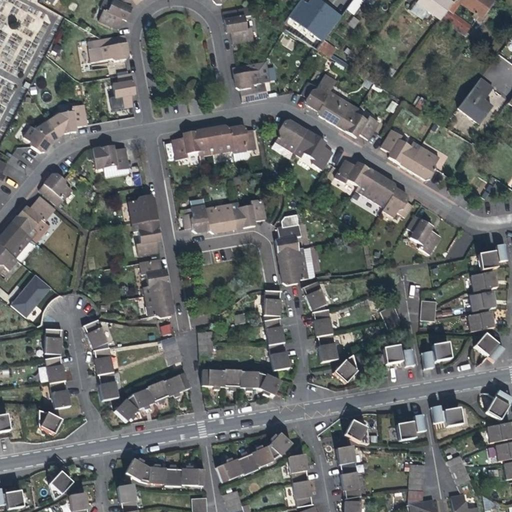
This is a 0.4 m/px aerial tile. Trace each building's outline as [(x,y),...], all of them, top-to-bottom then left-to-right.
[(129,13),(132,8),(112,0),(111,0),(110,3),(106,12),(122,19),(126,21),(129,13)] [(107,0),(108,0),(110,3),(111,0),(112,0),(132,8),(136,4),(131,0),(107,0)] [(316,49),(341,15),(320,0),(299,0),(280,28),(284,30),(313,48),(316,49)] [(352,14),(362,0),(352,0),(345,9),(352,14)] [(440,19),(452,2),(448,0),(417,0),(416,2),(440,19)] [(453,0),(452,2),(440,19),(464,36),(470,26),(452,13),(459,3),(481,19),(494,1),(491,0),(453,0)] [(225,34),(229,33),(245,31),(243,18),(237,19),(236,9),(221,12),(223,25),(225,34)] [(117,30),(122,19),(106,12),(102,11),(98,21),(117,30)] [(245,31),(229,33),(232,45),(252,42),(250,30),(245,31)] [(123,36),(87,42),(91,63),(111,59),(114,62),(125,60),(128,57),(126,48),(123,36)] [(323,40),(317,50),(329,58),(335,48),(323,40)] [(265,63),(231,68),(235,88),(239,91),(239,95),(241,104),(266,99),(263,84),(268,83),(265,63)] [(132,107),(130,95),(134,95),(132,85),(130,74),(116,77),(118,84),(111,85),(114,99),(110,99),(112,111),(132,107)] [(492,89),(479,79),(474,86),(487,96),(492,89)] [(311,108),(317,112),(329,92),(331,90),(319,83),(317,87),(308,82),(301,94),(306,97),(304,100),(305,104),(311,108)] [(487,96),(474,86),(469,91),(482,101),(487,96)] [(469,91),(457,108),(478,125),(491,108),(482,101),(469,91)] [(351,105),(329,92),(317,112),(317,115),(328,121),(337,127),(351,105)] [(411,105),(422,112),(428,103),(416,96),(411,105)] [(390,101),(387,111),(394,113),(397,103),(390,101)] [(59,119),(48,126),(56,139),(64,134),(70,133),(75,132),(75,128),(87,126),(83,105),(71,108),(72,111),(58,115),(59,119)] [(357,110),(351,105),(337,127),(347,133),(355,138),(358,134),(367,139),(372,131),(378,122),(368,116),(366,120),(355,113),(357,110)] [(275,142),(292,153),(305,132),(298,128),(287,121),(283,122),(277,131),(278,136),(275,142)] [(29,143),(30,147),(39,153),(44,153),(48,146),(51,141),(56,139),(48,126),(38,132),(30,127),(22,138),(29,143)] [(237,127),(228,129),(232,151),(232,154),(249,151),(255,150),(254,145),(251,130),(245,131),(245,129),(242,126),(237,127)] [(207,155),(232,151),(228,129),(225,127),(215,128),(203,130),(207,155)] [(199,157),(207,155),(203,130),(189,133),(182,134),(183,138),(171,140),(175,161),(187,159),(186,155),(198,152),(199,157)] [(395,162),(406,169),(420,148),(412,143),(409,147),(398,140),(400,136),(391,130),(380,148),(389,153),(387,157),(395,162)] [(316,138),(305,132),(292,153),(301,158),(303,154),(314,161),(311,164),(321,170),(332,153),(322,147),(324,143),(316,138)] [(103,148),(92,150),(94,164),(101,163),(102,169),(116,166),(117,171),(127,169),(124,149),(113,151),(112,146),(103,148)] [(437,159),(420,148),(406,169),(417,176),(424,180),(429,179),(435,169),(434,165),(437,159)] [(249,156),(249,151),(232,154),(233,161),(248,158),(249,156)] [(355,191),(362,195),(375,174),(363,167),(357,163),(354,167),(344,160),(334,178),(344,184),(346,181),(357,187),(355,191)] [(39,190),(52,202),(57,196),(63,201),(71,191),(65,185),(64,181),(56,174),(52,175),(46,182),(39,190)] [(362,195),(384,208),(395,190),(394,185),(385,180),(375,174),(362,195)] [(402,195),(395,190),(384,208),(382,211),(393,218),(397,213),(404,218),(412,206),(407,202),(408,200),(407,197),(402,195)] [(375,215),(381,207),(355,191),(350,199),(375,215)] [(128,203),(132,224),(156,220),(154,209),(152,198),(149,196),(138,197),(135,201),(128,203)] [(19,214),(11,223),(31,240),(36,234),(40,238),(49,227),(45,224),(55,212),(38,198),(28,210),(25,207),(19,214)] [(237,204),(229,206),(233,230),(244,228),(254,226),(253,222),(265,220),(261,200),(249,202),(250,206),(238,208),(237,204)] [(200,232),(208,231),(204,210),(203,206),(190,209),(191,214),(182,216),(184,230),(191,229),(192,230),(195,233),(200,232)] [(229,206),(204,210),(208,231),(212,234),(223,232),(233,230),(229,206)] [(281,223),(282,228),(298,226),(296,216),(285,218),(281,223)] [(414,217),(406,229),(412,232),(409,238),(421,245),(419,248),(428,254),(439,237),(429,231),(432,228),(427,225),(414,217)] [(158,232),(156,220),(132,224),(133,233),(137,232),(140,245),(136,245),(138,256),(158,253),(156,242),(160,241),(158,232)] [(0,246),(15,259),(31,240),(11,223),(5,230),(0,235),(0,246)] [(277,253),(278,263),(303,259),(302,253),(302,249),(297,250),(295,237),(300,237),(298,226),(282,228),(277,229),(279,240),(275,241),(277,253)] [(40,238),(36,234),(31,240),(35,244),(40,238)] [(495,247),(496,252),(497,263),(507,261),(504,245),(495,247)] [(17,262),(15,259),(0,246),(0,272),(4,267),(9,271),(17,262)] [(498,266),(497,263),(496,252),(477,255),(480,271),(498,267),(498,266)] [(304,263),(303,259),(278,263),(280,274),(282,284),(285,286),(296,284),(299,281),(307,279),(314,278),(311,262),(304,263)] [(143,288),(145,296),(169,292),(167,281),(165,271),(161,271),(159,260),(139,264),(141,275),(145,274),(147,287),(143,288)] [(470,277),(473,292),(496,288),(495,281),(493,272),(470,277)] [(25,319),(51,289),(36,275),(9,305),(25,319)] [(316,283),(301,289),(307,302),(311,311),(326,305),(316,283)] [(145,296),(148,318),(156,316),(159,318),(170,317),(173,313),(171,302),(169,292),(145,296)] [(280,305),(280,293),(264,292),(263,316),(280,317),(280,305)] [(468,297),(471,312),(494,308),(492,301),(491,293),(468,297)] [(420,321),(434,321),(435,302),(421,302),(420,321)] [(393,307),(380,313),(388,330),(401,324),(393,307)] [(336,360),(327,311),(311,314),(314,328),(318,354),(320,363),(336,360)] [(235,325),(245,323),(244,313),(234,315),(235,325)] [(470,333),(492,329),(491,321),(489,313),(467,317),(470,333)] [(280,320),(264,322),(272,372),(288,369),(285,354),(281,331),(280,320)] [(107,344),(97,321),(83,327),(88,340),(92,350),(107,344)] [(163,336),(172,334),(169,325),(160,327),(163,336)] [(61,331),(45,330),(44,354),(60,355),(61,341),(61,331)] [(213,358),(212,332),(197,333),(199,359),(213,358)] [(502,351),(484,335),(474,347),(492,363),(497,357),(502,351)] [(174,337),(160,341),(168,366),(182,361),(174,337)] [(420,354),(422,370),(432,368),(431,363),(441,361),(449,360),(446,344),(431,346),(432,352),(420,354)] [(404,368),(413,366),(411,350),(399,352),(398,347),(382,350),(385,365),(395,363),(403,362),(404,368)] [(117,399),(108,349),(92,352),(94,366),(98,389),(101,401),(117,399)] [(60,357),(44,360),(53,410),(69,407),(67,393),(62,370),(60,357)] [(344,361),(356,372),(351,357),(344,361)] [(356,372),(344,361),(333,374),(343,384),(344,384),(351,377),(356,372)] [(235,388),(239,389),(240,373),(240,371),(232,370),(224,370),(224,372),(211,371),(201,370),(201,386),(213,387),(213,390),(219,390),(219,388),(229,388),(229,391),(235,391),(235,388)] [(252,390),(257,390),(257,374),(250,373),(240,373),(239,389),(245,389),(245,392),(252,392),(252,390)] [(162,383),(168,398),(172,396),(174,399),(179,397),(178,394),(189,390),(189,389),(183,374),(172,379),(162,383)] [(257,390),(265,375),(257,374),(257,390)] [(265,375),(257,390),(263,393),(261,395),(267,398),(268,396),(272,398),(280,383),(273,380),(265,375)] [(147,389),(154,404),(157,402),(159,405),(164,403),(163,400),(168,398),(162,383),(162,381),(153,385),(147,387),(147,389)] [(154,404),(147,389),(141,391),(133,395),(139,410),(142,408),(143,411),(149,409),(148,406),(154,404)] [(498,392),(494,399),(507,407),(511,400),(498,392)] [(125,399),(137,411),(139,410),(133,395),(125,399)] [(133,416),(137,411),(125,399),(119,405),(113,412),(125,423),(128,420),(131,422),(135,417),(133,416)] [(499,420),(507,407),(494,399),(489,405),(485,412),(499,420)] [(445,422),(443,412),(439,412),(438,407),(430,408),(433,424),(445,422)] [(453,410),(443,412),(445,422),(446,427),(461,425),(458,409),(453,410)] [(54,418),(46,414),(39,427),(53,435),(60,421),(54,418)] [(0,432),(9,431),(6,415),(0,416),(0,432)] [(414,423),(412,423),(413,433),(425,431),(423,415),(413,417),(414,423)] [(358,443),(366,429),(359,426),(351,422),(344,435),(358,443)] [(413,433),(412,423),(404,424),(395,426),(398,441),(414,439),(413,433)] [(509,424),(487,428),(490,444),(511,439),(511,433),(509,424)] [(366,429),(358,443),(367,445),(366,429)] [(267,447),(278,458),(290,445),(278,434),(275,437),(273,435),(271,437),(269,440),(271,442),(267,447)] [(511,443),(495,447),(498,462),(511,459),(511,443)] [(273,462),(267,447),(261,449),(260,446),(258,447),(255,448),(256,451),(250,453),(257,468),(273,462)] [(267,447),(273,462),(278,458),(267,447)] [(344,499),(360,497),(351,447),(336,449),(337,458),(342,487),(344,499)] [(257,468),(250,453),(247,455),(246,452),(243,453),(240,454),(241,457),(235,460),(241,475),(242,476),(257,470),(257,468)] [(303,456),(288,458),(296,508),(312,505),(309,491),(305,467),(303,456)] [(470,480),(464,468),(461,461),(459,457),(446,462),(456,486),(470,480)] [(241,475),(235,460),(232,461),(230,458),(228,459),(225,461),(226,463),(215,468),(222,483),(241,475)] [(138,482),(146,467),(141,464),(143,462),(140,460),(138,459),(136,462),(133,460),(125,474),(138,482)] [(511,462),(503,465),(506,480),(511,479),(511,462)] [(164,485),(165,468),(159,468),(159,465),(157,465),(154,465),(154,468),(146,467),(146,484),(164,485)] [(409,469),(408,491),(422,491),(423,466),(410,465),(409,469)] [(169,468),(165,468),(164,485),(164,486),(180,487),(180,486),(181,469),(175,469),(175,466),(172,466),(169,466),(169,468)] [(185,469),(181,469),(180,486),(203,487),(203,470),(191,470),(191,467),(189,467),(185,467),(185,469)] [(52,499),(59,496),(71,483),(59,472),(53,479),(48,484),(52,499)] [(136,511),(132,486),(116,488),(118,499),(120,511),(136,511)] [(3,494),(5,504),(6,510),(21,507),(18,491),(11,492),(3,494)] [(242,511),(236,491),(223,495),(227,511),(242,511)] [(68,497),(70,511),(86,511),(86,508),(83,494),(68,497)] [(463,495),(450,497),(452,511),(477,511),(477,508),(466,511),(463,495)] [(191,499),(191,511),(205,511),(205,499),(191,499)] [(434,511),(433,500),(419,502),(420,506),(410,508),(410,511),(434,511)] [(360,511),(361,502),(344,501),(343,511),(360,511)]
